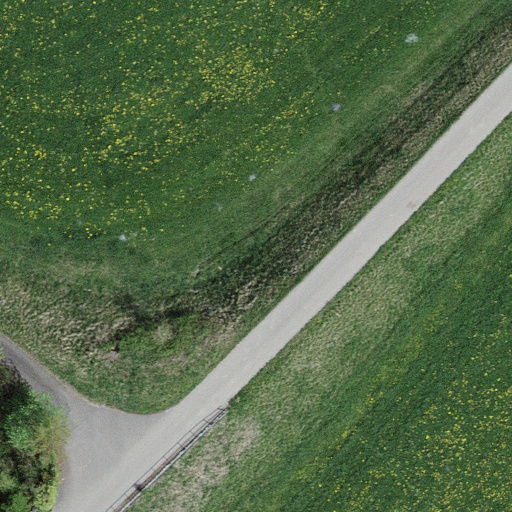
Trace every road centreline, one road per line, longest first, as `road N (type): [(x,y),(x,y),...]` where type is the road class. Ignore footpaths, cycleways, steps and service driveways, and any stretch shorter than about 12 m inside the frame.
road 1 (unclassified): [(107,511),(511,117)]
road 2 (track): [(159,467),(0,349)]
